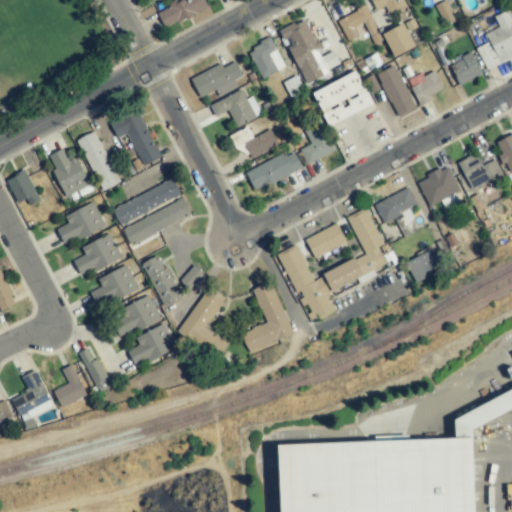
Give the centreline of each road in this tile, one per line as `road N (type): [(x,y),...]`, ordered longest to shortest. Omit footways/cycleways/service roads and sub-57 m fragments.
road 1 (residential): [(279,0),(0,149)]
road 2 (residential): [(511,90),(248,225)]
road 3 (residential): [(248,225),(121,0)]
road 4 (residential): [(0,191),(59,296),(60,313)]
